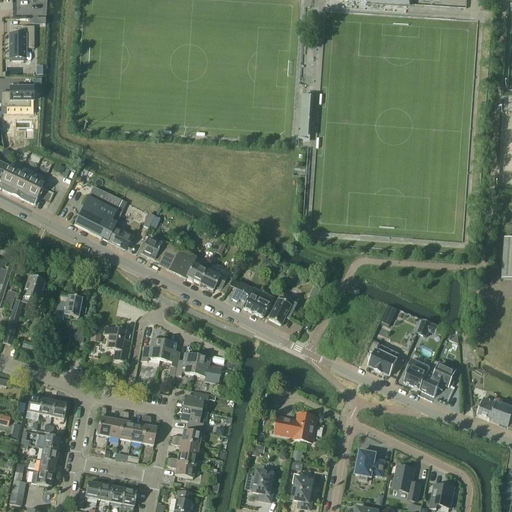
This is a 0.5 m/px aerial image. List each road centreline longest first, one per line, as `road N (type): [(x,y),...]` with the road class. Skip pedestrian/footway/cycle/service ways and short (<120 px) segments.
road 1 (unclassified): [(511,443),(422,410),(0,200)]
road 2 (residential): [(465,511),(468,486),(458,472),(349,422),(331,511)]
road 3 (residential): [(155,480),(167,412),(85,398)]
